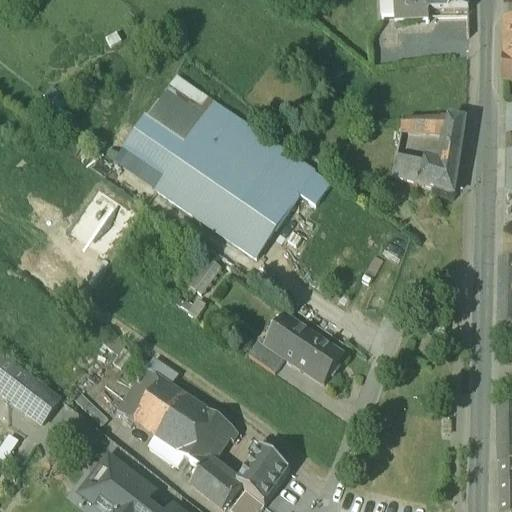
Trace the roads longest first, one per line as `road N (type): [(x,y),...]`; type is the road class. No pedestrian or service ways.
road 1 (residential): [(479,280),(433,283),(403,300),(325,511)]
road 2 (tertiary): [(479,280),(487,0)]
road 3 (tertiary): [(476,511),(479,280)]
